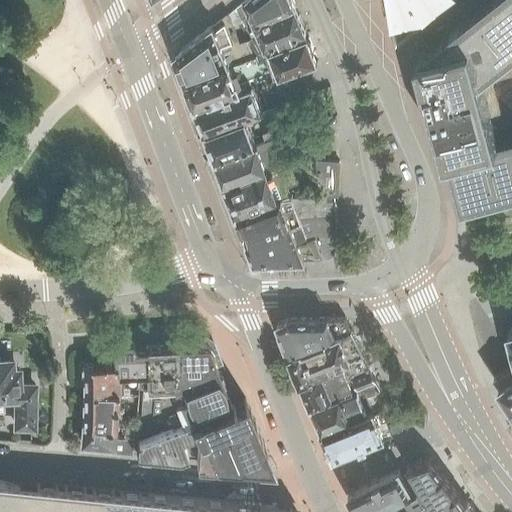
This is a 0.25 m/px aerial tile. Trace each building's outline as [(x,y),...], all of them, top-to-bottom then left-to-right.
[(244,0),(236,7),(242,24),(267,14),(294,4),(292,0),(244,0)] [(511,0),(444,0),(414,24),(413,25),(427,43),(417,52),(474,205),(511,194),(511,0)] [(252,52),(306,32),(294,4),(267,14),(242,24),(252,52)] [(175,54),(185,80),(252,54),(246,39),(237,42),(227,14),(191,42),(190,42),(175,54)] [(267,58),(257,61),(264,80),(275,76),(317,61),(307,35),(266,51),(267,58)] [(185,80),(195,106),(196,106),(252,84),(264,80),(257,61),(255,54),(252,55),(252,54),(185,80)] [(252,84),(196,106),(206,132),(245,117),(256,113),(262,111),(252,84)] [(256,113),(258,120),(275,115),(272,107),(262,111),(256,113)] [(245,117),(206,132),(215,159),(255,144),(245,117)] [(279,127),(263,133),(265,139),(281,133),(279,127)] [(297,128),(255,144),(215,159),(216,159),(219,168),(222,176),(226,186),(292,158),(309,159),(297,128)] [(292,158),(226,186),(237,215),(236,216),(237,217),(290,197),(294,196),(288,180),(315,171),(320,171),(321,195),(337,194),(337,179),(338,179),(339,161),(309,159),(292,158)] [(237,217),(243,233),(243,232),(246,238),(299,218),(336,215),(335,200),(326,201),(326,195),(337,194),(321,195),(290,197),(237,217)] [(334,252),(335,248),(335,228),(336,226),(336,215),(299,218),(246,238),(253,260),(254,260),(255,260),(259,260),(259,261),(303,259),(329,257),(330,257),(333,255),(333,254),(334,252)] [(290,353),(290,354),(338,335),(351,329),(344,316),(287,318),(277,322),(290,353)] [(499,385),(511,405),(511,328),(508,329),(511,342),(511,376),(502,383),(501,384),(499,385)] [(301,380),(342,363),(363,354),(357,342),(344,347),(338,335),(290,354),(300,379),(301,380)] [(115,372),(142,370),(141,347),(134,347),(134,345),(130,339),(119,340),(113,347),(114,350),(110,350),(111,365),(115,365),(115,372)] [(169,382),(177,382),(204,343),(173,345),(174,366),(169,366),(169,382)] [(177,382),(178,384),(217,369),(208,345),(204,343),(177,382)] [(173,345),(141,347),(142,370),(141,390),(161,389),(161,383),(169,382),(169,366),(174,366),(173,345)] [(2,404),(16,402),(15,423),(33,424),(35,384),(19,383),(18,367),(12,367),(12,360),(1,360),(1,359),(0,358),(0,410),(3,410),(2,404)] [(354,387),(348,378),(342,363),(301,380),(311,405),(354,387)] [(82,380),(82,393),(114,394),(115,372),(115,365),(111,365),(92,367),(90,365),(84,365),(80,370),(79,377),(82,380)] [(230,403),(221,378),(217,369),(178,384),(183,396),(175,400),(160,414),(149,418),(153,429),(145,433),(145,424),(138,426),(137,439),(169,425),(230,403)] [(381,388),(371,369),(348,378),(354,387),(358,394),(365,391),(367,396),(381,388)] [(183,396),(178,384),(177,382),(169,382),(161,383),(161,389),(141,390),(138,426),(145,424),(145,433),(153,429),(149,418),(160,414),(175,400),(183,396)] [(322,431),(346,421),(366,412),(358,394),(354,387),(311,405),(312,405),(322,431)] [(82,393),(81,417),(113,420),(114,394),(82,393)] [(255,463),(254,459),(256,459),(256,458),(266,454),(268,453),(268,452),(265,453),(261,443),(263,442),(263,441),(261,442),(257,433),(259,431),(258,430),(256,431),(252,422),(254,421),(254,420),(252,421),(248,411),(250,410),(249,409),(247,410),(243,401),(245,400),(245,398),(243,399),(233,403),(231,404),(230,403),(169,425),(166,456),(180,457),(187,454),(189,456),(195,457),(196,457),(213,458),(214,460),(240,462),(239,462),(241,461),(242,462),(243,462),(245,461),(246,463),(247,463),(247,462),(249,461),(250,463),(251,463),(251,462),(253,462),(254,463),(255,463)] [(373,410),(366,412),(346,421),(360,445),(384,436),(373,410)] [(112,434),(113,420),(81,417),(80,441),(111,445),(112,434)] [(396,431),(401,429),(402,429),(397,420),(392,422),(396,431)] [(346,421),(322,431),(333,456),(333,457),(360,445),(346,421)] [(169,425),(137,439),(135,454),(166,456),(169,425)] [(412,490),(407,492),(417,511),(443,511),(466,502),(459,492),(444,474),(443,472),(430,456),(429,456),(425,458),(422,459),(420,460),(418,461),(416,461),(407,465),(419,485),(412,490)] [(400,469),(376,480),(389,503),(407,492),(412,490),(400,469)] [(0,480),(0,511),(16,511),(19,488),(12,485),(4,482),(0,480)] [(376,480),(348,494),(358,511),(373,511),(389,503),(376,480)] [(174,511),(176,496),(119,491),(117,506),(58,501),(54,502),(53,502),(51,506),(50,511),(174,511)] [(389,503),(373,511),(417,511),(407,492),(389,503)] [(293,511),(290,507),(176,496),(174,511),(293,511)] [(473,511),(466,502),(443,511),(473,511)]
